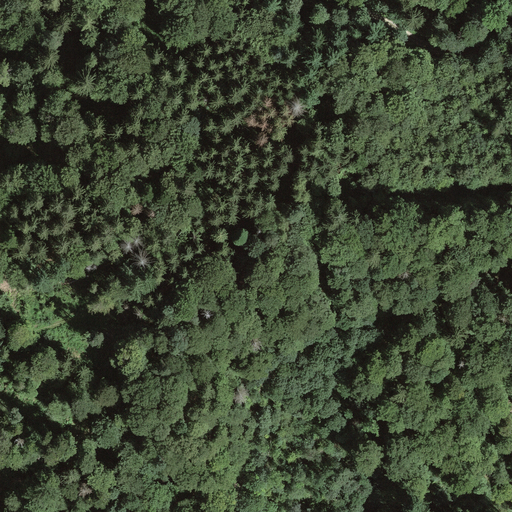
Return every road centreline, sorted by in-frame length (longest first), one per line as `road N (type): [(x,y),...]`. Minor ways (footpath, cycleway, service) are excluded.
road 1 (track): [(0,338),(284,196),(364,176),(511,180)]
road 2 (track): [(511,255),(480,284),(326,329),(241,386),(232,433),(239,511)]
road 3 (track): [(303,0),(376,15),(432,49),(460,54),(511,28)]
